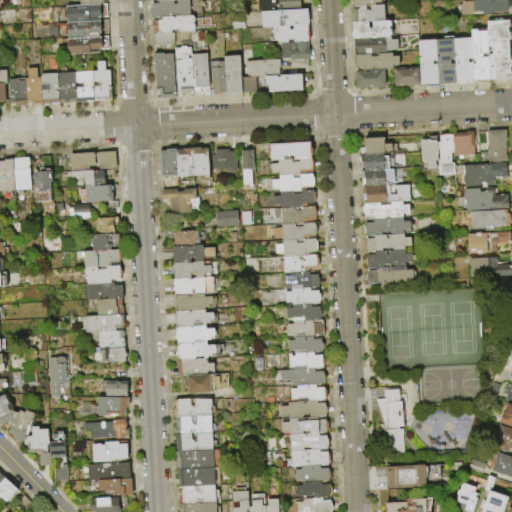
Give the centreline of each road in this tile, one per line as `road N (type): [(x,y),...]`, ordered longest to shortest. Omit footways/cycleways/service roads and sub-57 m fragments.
road 1 (residential): [(334,115),(356,511)]
road 2 (tertiary): [(135,126),(155,511)]
road 3 (tertiary): [(334,115),(135,126)]
road 4 (residential): [(511,105),(334,115)]
road 5 (residential): [(135,126),(0,132)]
road 6 (residential): [(127,0),(135,126)]
